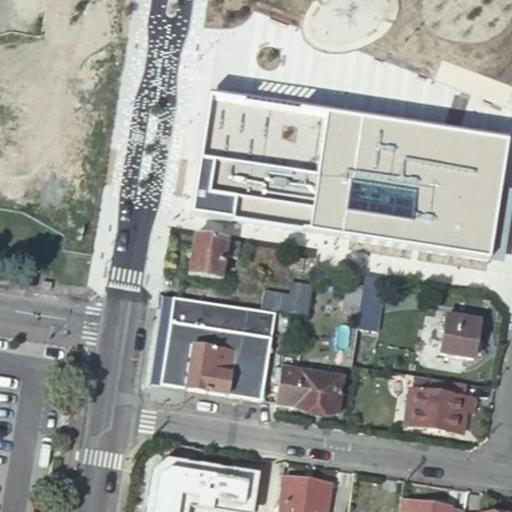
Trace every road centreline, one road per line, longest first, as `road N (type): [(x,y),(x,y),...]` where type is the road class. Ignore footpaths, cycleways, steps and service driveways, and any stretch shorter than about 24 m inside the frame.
road 1 (residential): [(502,471),(113,414)]
road 2 (tertiary): [(160,82),(140,113),(128,189),(134,230)]
road 3 (tertiary): [(134,230),(153,191),(166,119),(160,82)]
road 4 (residential): [(0,304),(123,324)]
